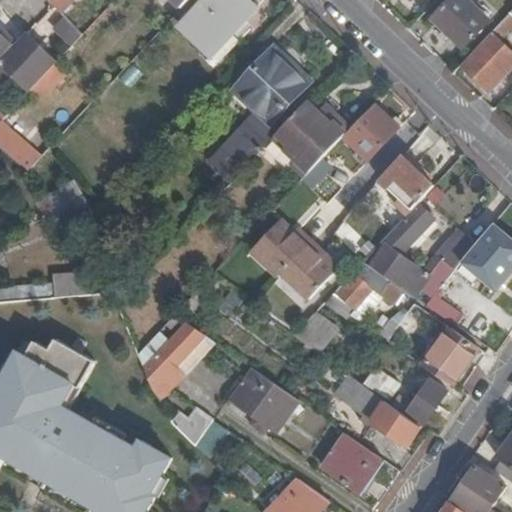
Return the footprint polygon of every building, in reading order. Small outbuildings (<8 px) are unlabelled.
[(46,0),(62,14),(74,0),(46,0)] [(171,0),(182,10),(190,0),(171,0)] [(255,10),(243,0),(208,0),(181,29),(209,57),(211,55),(233,33),(255,10)] [(488,20),(466,0),(446,0),(430,18),(462,48),(488,20)] [(511,26),(511,7),(489,33),(490,35),(477,49),(475,47),(461,62),(489,89),(511,64),(511,53),(499,40),(511,26)] [(0,62),(0,63),(31,92),(56,66),(26,37),(16,48),(0,32),(0,62)] [(239,39),(233,33),(211,55),(218,62),(239,39)] [(278,46),(236,90),(256,110),(272,125),(309,86),(298,75),(304,69),(278,46)] [(297,159),(291,166),(305,178),(343,139),(350,131),(325,108),(319,114),(307,103),(280,132),(272,140),(284,151),(286,148),(297,159)] [(350,131),(343,139),(367,162),(399,128),(375,105),(350,131)] [(15,109),(0,125),(0,142),(31,171),(46,155),(32,142),(41,133),(15,109)] [(272,125),(256,110),(221,147),(245,169),(272,140),(280,132),(272,125)] [(221,147),(206,163),(229,186),(245,169),(221,147)] [(379,181),(383,185),(411,211),(417,204),(434,187),(402,157),(379,181)] [(385,246),(368,266),(403,291),(424,306),(477,247),(463,234),(442,259),(439,256),(423,273),(401,256),(435,221),(417,204),(411,211),(381,242),(385,246)] [(281,223),(253,253),(280,280),(283,277),(310,303),(340,269),(298,231),(294,234),(281,223)] [(463,234),(460,232),(439,256),(442,259),(463,234)] [(370,288),(391,305),(403,291),(368,266),(362,261),(358,265),(352,271),(355,275),(337,294),(352,307),(353,308),(370,288)] [(54,284),(0,288),(0,301),(77,296),(110,293),(107,288),(96,270),(54,273),(54,284)] [(352,307),(337,294),(334,292),(325,303),(345,318),(348,314),(352,307)] [(432,300),(425,306),(457,329),(459,326),(483,342),(499,320),(488,312),(493,306),(482,297),(468,317),(459,311),(455,317),(432,300)] [(406,320),(413,326),(424,312),(417,307),(406,320)] [(309,322),(321,333),(326,327),(316,316),(309,322)] [(399,325),(391,319),(379,335),(387,340),(399,325)] [(157,336),(139,355),(156,391),(160,399),(161,402),(215,344),(186,323),(171,341),(161,331),(157,336)] [(157,336),(147,327),(133,343),(139,355),(157,336)] [(476,349),(449,330),(423,366),(451,385),(476,349)] [(82,379),(20,345),(0,381),(0,450),(110,511),(151,511),(163,492),(160,490),(181,453),(145,434),(141,441),(69,402),(82,379)] [(232,397),(256,416),(249,426),(264,438),(271,429),(269,427),(280,414),(282,416),(292,403),(282,395),(282,394),(268,384),(269,381),(252,369),(232,397)] [(446,392),(429,381),(407,411),(424,423),(446,392)] [(421,428),(364,387),(350,405),(408,446),(421,428)] [(282,394),(282,395),(292,403),(295,399),(284,392),(282,394)] [(180,413),(173,423),(197,449),(213,424),(214,422),(198,411),(191,421),(180,413)] [(282,416),(280,414),(269,427),(271,429),(278,434),(288,421),(282,416)] [(226,434),(213,424),(197,449),(208,461),(226,434)] [(325,469),(362,494),(385,461),(348,436),(325,469)] [(511,444),(501,460),(510,466),(503,477),(511,483),(511,444)] [(468,486),(456,503),(468,511),(504,511),(497,507),(509,491),(480,470),(478,473),(469,467),(460,479),(468,486)] [(298,483),(270,511),(330,511),(327,508),(329,506),(298,483)]
